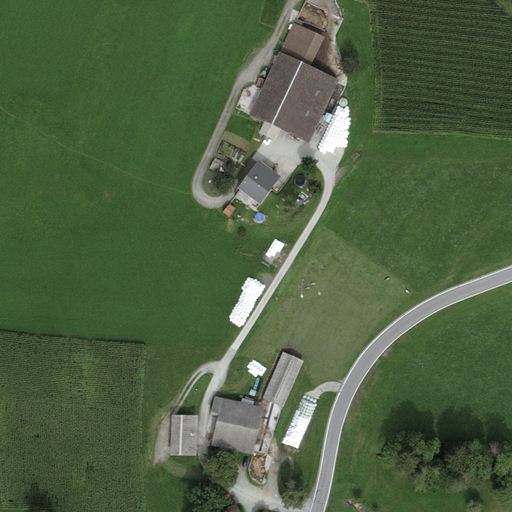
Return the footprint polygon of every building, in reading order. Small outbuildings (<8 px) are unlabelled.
[(323,36),(292,22),(248,115),(264,123),(281,131),(308,144),(338,80),(309,66),(323,36)] [(281,131),(264,123),(259,133),(276,141),(281,131)] [(258,160),(238,188),(240,190),(253,199),(261,205),(281,176),(258,160)] [(253,199),(240,190),(235,196),(249,205),(253,199)] [(235,209),(229,204),(223,213),(229,217),(235,209)] [(303,361),(282,352),(262,398),(283,407),(303,361)] [(264,407),(214,396),(210,415),(218,416),(211,446),(252,455),(264,407)] [(198,415),(171,415),(170,456),(197,456),(198,415)] [(225,509),(226,511),(239,511),(236,503),(225,509)]
